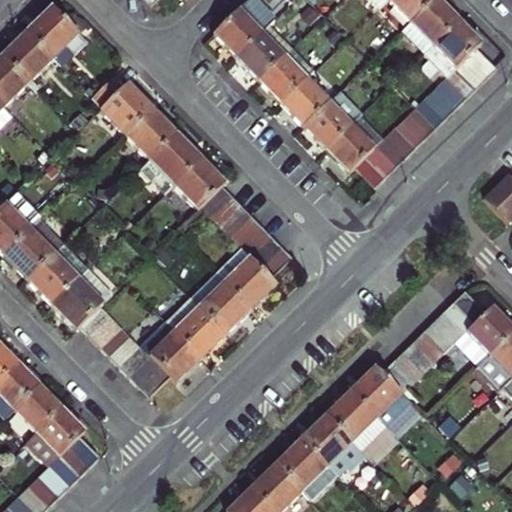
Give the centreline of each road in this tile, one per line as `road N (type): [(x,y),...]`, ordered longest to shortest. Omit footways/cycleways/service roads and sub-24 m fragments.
road 1 (unknown): [(202,511),(386,331),(486,253)]
road 2 (residential): [(357,272),(155,66)]
road 3 (residential): [(157,466),(357,272)]
road 4 (residential): [(0,296),(157,466)]
